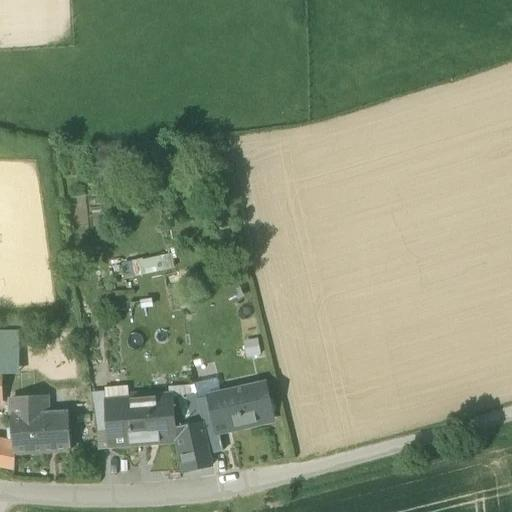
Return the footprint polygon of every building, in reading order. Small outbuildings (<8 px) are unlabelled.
[(112,169),(98,170),(100,187),(114,186),(112,169)] [(235,227),(231,198),(214,201),(218,230),(235,227)] [(143,259),(132,261),(136,278),(175,268),(172,254),(143,261),(143,259)] [(125,280),(136,278),(132,261),(121,264),(125,280)] [(0,374),(0,375),(18,375),(17,332),(0,331),(0,374)] [(246,358),(261,356),(258,339),(243,342),(246,358)] [(222,394),(218,378),(193,384),(193,386),(196,396),(197,396),(198,400),(209,397),(222,394)] [(217,434),(219,434),(243,428),(243,426),(273,420),(265,384),(222,394),(209,397),(217,434)] [(106,402),(127,400),(129,400),(128,386),(104,388),(105,395),(106,402)] [(168,388),(169,397),(170,401),(196,396),(193,386),(168,388)] [(92,395),(93,403),(106,402),(105,395),(104,394),(92,395)] [(170,401),(170,403),(175,429),(203,422),(198,400),(197,396),(196,396),(170,401)] [(203,422),(210,454),(222,452),(219,434),(217,434),(209,397),(198,400),(203,422)] [(14,448),(14,455),(15,455),(70,451),(67,413),(47,414),(47,398),(10,400),(13,441),(14,448)] [(129,400),(127,400),(131,444),(177,441),(175,429),(170,403),(157,404),(156,398),(129,400)] [(109,446),(131,444),(127,400),(106,402),(109,432),(109,446)] [(92,403),(97,433),(109,432),(106,402),(93,403),(92,403)] [(203,422),(175,429),(177,441),(184,472),(212,465),(210,454),(203,422)] [(98,447),(109,446),(109,432),(97,433),(98,447)] [(0,445),(14,448),(13,441),(0,438),(0,445)] [(0,465),(13,468),(15,455),(14,455),(14,448),(0,445),(0,465)]
